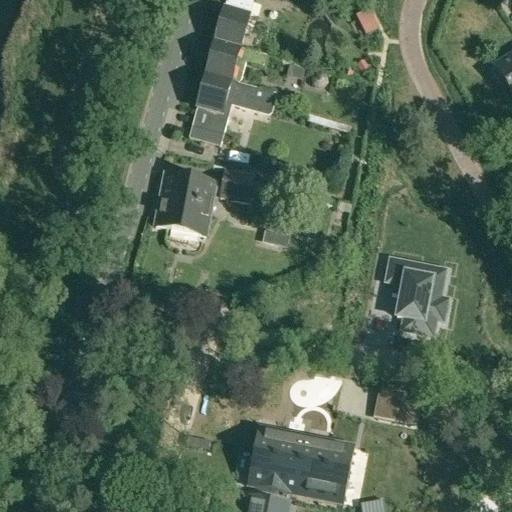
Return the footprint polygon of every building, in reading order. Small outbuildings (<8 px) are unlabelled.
[(216,45),(240,51),(249,19),(249,20),(254,0),(227,0),(225,13),(224,13),(216,45)] [(267,58),(240,51),(216,45),(207,77),(238,86),(244,65),(264,70),(267,58)] [(511,101),(511,57),(492,69),(511,101)] [(364,62),(357,67),(363,75),(370,70),(364,62)] [(344,71),(342,78),(352,81),(354,74),(344,71)] [(315,77),(311,81),(312,89),(317,92),(324,92),(328,86),(327,80),(322,76),(315,77)] [(193,127),(225,135),(232,110),(237,111),(243,87),(238,86),(207,77),(198,112),(197,112),(193,127)] [(221,150),(225,135),(193,127),(189,142),(221,150)] [(249,206),(254,176),(224,171),(219,201),(249,206)] [(155,230),(206,239),(216,187),(165,177),(155,230)] [(277,235),(274,248),(287,251),(290,238),(277,235)] [(391,264),(387,285),(403,288),(397,321),(404,322),(402,333),(432,339),(435,323),(443,325),(447,303),(439,302),(443,285),(417,280),(418,274),(420,274),(421,270),(391,264)] [(178,313),(177,322),(188,323),(189,314),(178,313)] [(417,400),(404,397),(398,425),(412,427),(417,400)] [(258,432),(247,489),(343,508),(354,450),(258,432)] [(250,499),(247,511),(288,511),(289,506),(250,499)] [(361,511),(385,511),(384,503),(360,507),(361,511)]
